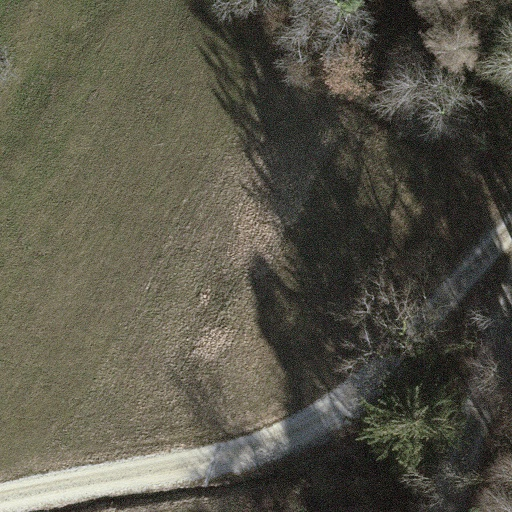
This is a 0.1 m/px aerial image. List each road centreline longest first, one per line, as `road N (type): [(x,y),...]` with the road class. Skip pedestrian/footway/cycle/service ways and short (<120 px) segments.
road 1 (track): [(0,502),(243,455),(375,388),(511,230)]
road 2 (track): [(511,317),(448,511)]
